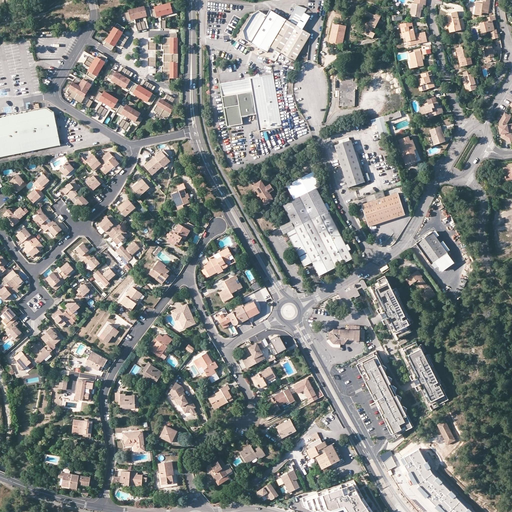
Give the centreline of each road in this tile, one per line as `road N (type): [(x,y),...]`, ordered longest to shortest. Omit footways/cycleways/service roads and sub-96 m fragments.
road 1 (residential): [(103,508),(111,459),(106,387),(187,274)]
road 2 (secondary): [(191,132),(278,307)]
road 3 (residential): [(194,505),(186,456),(250,406),(223,348)]
road 4 (secondary): [(291,300),(212,168),(199,130)]
road 5 (residential): [(311,84),(337,193),(374,265)]
road 6 (residential): [(134,145),(54,97),(84,38)]
road 7 (secondary): [(371,453),(299,317)]
road 8 (residential): [(431,0),(446,78),(467,131)]
road 9 (secondary): [(287,322),(350,432)]
